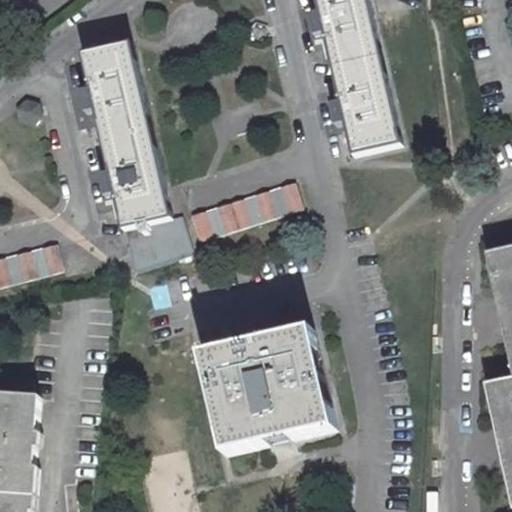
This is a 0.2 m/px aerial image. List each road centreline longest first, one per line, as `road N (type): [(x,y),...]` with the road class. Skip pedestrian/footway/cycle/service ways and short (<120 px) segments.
road 1 (unclassified): [(455,511),(457,254),(476,213),(511,183)]
road 2 (residential): [(0,241),(62,225),(81,195),(47,58)]
road 3 (residential): [(344,279),(376,442),(375,511)]
road 4 (residential): [(344,279),(170,317)]
road 5 (residential): [(284,0),(317,160)]
road 6 (residential): [(317,160),(180,200)]
road 7 (residential): [(317,160),(344,279)]
